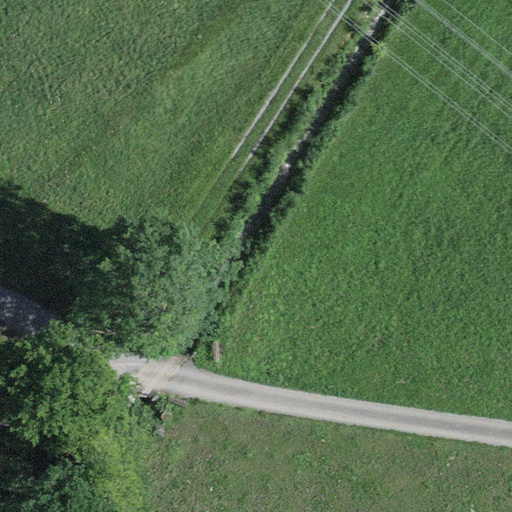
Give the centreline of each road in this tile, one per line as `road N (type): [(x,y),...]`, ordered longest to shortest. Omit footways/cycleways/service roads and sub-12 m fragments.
road 1 (track): [(93,343),(183,377),(511,430)]
road 2 (track): [(93,343),(346,0)]
road 3 (track): [(0,429),(93,343)]
